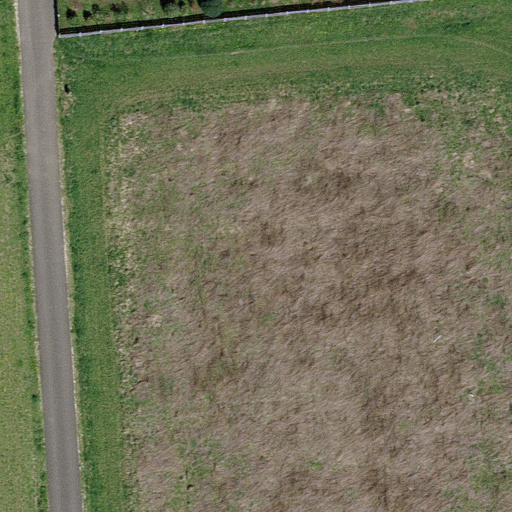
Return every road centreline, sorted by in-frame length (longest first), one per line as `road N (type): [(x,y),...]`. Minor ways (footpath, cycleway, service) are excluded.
road 1 (track): [(44,132),(69,511)]
road 2 (residential): [(44,132),(33,0)]
